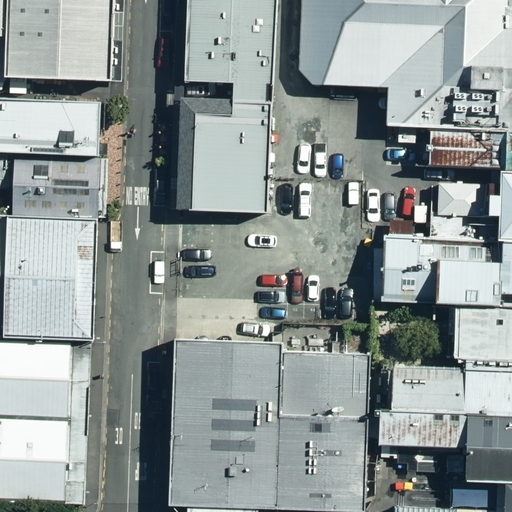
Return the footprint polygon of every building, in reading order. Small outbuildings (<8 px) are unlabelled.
[(0,0),(0,36),(9,37),(10,0),(0,0)] [(118,0),(10,0),(9,37),(8,75),(116,78),(118,0)] [(179,0),(176,82),(187,82),(190,82),(193,0),(179,0)] [(277,100),(280,0),(193,0),(190,82),(234,84),(234,99),(277,100)] [(511,0),(304,0),(302,89),(392,90),(392,126),(434,127),(511,129),(511,0)] [(0,94),(7,94),(8,75),(9,37),(0,36),(0,94)] [(176,82),(176,101),(187,101),(187,97),(187,82),(176,82)] [(97,154),(101,96),(7,94),(0,94),(0,149),(9,150),(97,154)] [(234,99),(187,97),(187,101),(183,209),(273,213),(274,180),(277,100),(234,99)] [(172,209),(183,209),(187,101),(176,101),(172,209)] [(511,166),(511,129),(434,127),(432,164),(502,166),(511,166)] [(95,214),(97,154),(9,150),(0,149),(0,179),(8,180),(7,210),(95,214)] [(511,237),(511,166),(502,166),(501,237),(511,237)] [(95,214),(7,210),(5,270),(3,335),(90,337),(92,273),(95,214)] [(511,308),(511,237),(501,237),(376,233),(374,304),(450,307),(511,308)] [(511,410),(511,308),(450,307),(448,357),(463,358),(462,409),(511,410)] [(3,335),(0,334),(0,495),(85,499),(90,337),(3,335)] [(282,341),(175,338),(171,503),(189,504),(260,506),(280,507),(300,507),(321,508),(365,509),(370,352),(281,349),(282,341)] [(463,358),(448,357),(390,355),(388,407),(462,409),(463,358)] [(376,440),(461,443),(462,409),(388,407),(377,407),(376,440)] [(511,476),(511,410),(462,409),(461,443),(460,475),(493,476),(511,476)] [(511,511),(511,476),(493,476),(492,507),(491,511),(511,511)]
